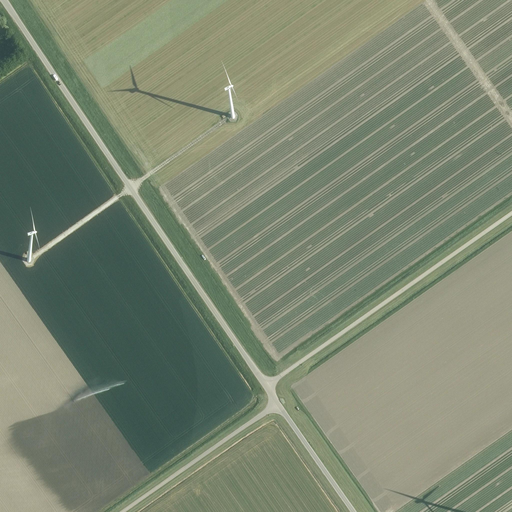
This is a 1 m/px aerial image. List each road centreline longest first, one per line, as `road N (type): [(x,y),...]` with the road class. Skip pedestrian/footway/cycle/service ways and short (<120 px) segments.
road 1 (unclassified): [(265,385),(4,0)]
road 2 (residential): [(265,385),(511,212)]
road 3 (unclassified): [(122,511),(277,403)]
road 4 (unclassified): [(353,511),(277,403)]
